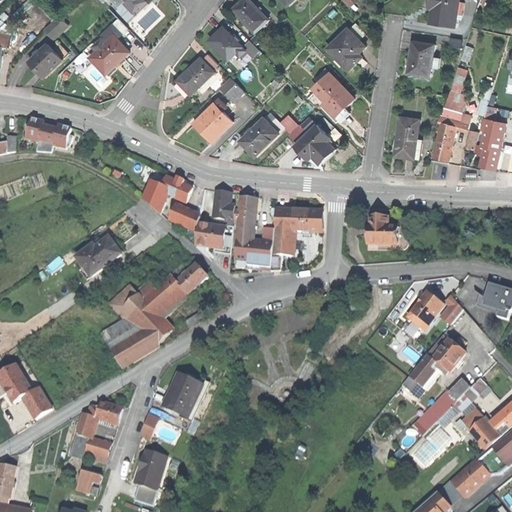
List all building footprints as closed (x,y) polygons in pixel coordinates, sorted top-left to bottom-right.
[(124,0),(126,2),(135,11),(142,4),(139,0),(124,0)] [(135,11),(138,14),(149,2),(146,0),(142,4),(135,11)] [(243,0),(242,2),(236,7),(258,31),(272,18),(254,0),(243,0)] [(431,0),(431,9),(434,10),(432,23),(440,25),(457,27),(459,14),(460,2),(460,0),(431,0)] [(126,2),(118,9),(130,21),(138,14),(135,11),(126,2)] [(45,29),(54,39),(69,24),(60,15),(45,29)] [(115,23),(125,34),(130,28),(120,18),(115,23)] [(0,48),(7,48),(11,33),(0,23),(0,48)] [(218,34),(211,40),(231,60),(239,52),(244,47),(245,46),(226,27),(218,34)] [(329,48),(350,70),(358,62),(355,58),(360,53),(367,46),(350,28),(329,48)] [(99,51),(92,57),(105,71),(115,61),(118,64),(123,59),(131,52),(116,35),(107,43),(99,51)] [(94,46),(99,51),(107,43),(103,39),(94,46)] [(252,40),(245,46),(249,51),(254,56),(261,49),(252,40)] [(412,58),(409,74),(431,77),(433,68),(440,69),(442,58),(435,57),(436,45),(414,42),(412,58)] [(59,51),(57,52),(63,59),(69,53),(60,43),(55,47),(59,51)] [(38,70),(45,77),(64,60),(63,59),(57,52),(49,44),(41,51),(37,55),(30,61),(38,70)] [(248,50),(244,47),(239,52),(242,56),(243,55),(248,50)] [(363,57),(360,53),(355,58),(358,62),(361,59),(363,57)] [(209,54),(204,59),(215,70),(220,65),(209,54)] [(179,80),(193,94),(216,71),(215,70),(204,59),(202,57),(190,69),(179,80)] [(107,74),(118,64),(115,61),(105,71),(107,74)] [(318,78),(322,83),(332,73),(328,68),(318,78)] [(329,108),(337,116),(347,107),(351,104),(356,99),(332,73),(322,83),(316,89),(332,105),(329,108)] [(221,87),(234,100),(244,90),(231,77),(221,87)] [(220,100),(196,123),(205,133),(214,142),(234,122),(224,110),(227,107),(220,100)] [(450,100),(445,113),(460,117),(465,104),(450,100)] [(489,105),(485,119),(500,122),(501,118),(502,111),(503,109),(503,108),(489,105)] [(352,113),(347,107),(337,116),(343,122),(352,113)] [(443,123),(442,127),(456,130),(457,127),(460,128),(463,118),(460,117),(445,113),(443,112),(440,122),(443,123)] [(273,113),(267,119),(276,128),(282,122),(273,113)] [(291,116),(283,123),(287,127),(292,132),(299,125),(291,116)] [(466,116),(462,128),(469,130),(473,117),(466,116)] [(402,117),(397,156),(407,158),(416,159),(419,139),(421,120),(402,117)] [(250,149),(257,157),(281,133),(276,128),(267,119),(266,118),(242,141),(250,149)] [(304,125),(309,130),(317,123),(311,118),(304,125)] [(38,152),(43,152),(49,127),(45,126),(46,122),(39,120),(32,119),(30,126),(28,137),(27,140),(40,143),(38,152)] [(481,130),(486,131),(487,129),(505,133),(507,124),(500,122),(485,119),(483,124),(482,129),(481,130)] [(282,122),(276,128),(281,133),(287,127),(283,123),(282,122)] [(319,124),(297,146),(304,154),(310,160),(314,157),(322,165),(338,149),(330,141),(333,138),(319,124)] [(58,129),(49,127),(43,152),(53,153),(54,147),(67,150),(68,147),(71,136),(73,128),(66,126),(59,125),(58,129)] [(442,159),(450,161),(456,130),(442,127),(435,158),(442,159)] [(483,146),(486,147),(501,150),(505,133),(487,129),(486,131),(483,146)] [(471,138),(468,148),(475,150),(479,132),(474,131),(472,138),(471,138)] [(8,144),(7,154),(16,152),(16,137),(8,137),(8,144)] [(486,147),(481,166),(489,168),(497,169),(501,150),(486,147)] [(164,186),(161,192),(170,195),(187,203),(193,188),(184,183),(177,181),(168,177),(164,186)] [(161,214),(170,195),(161,192),(164,186),(152,181),(145,199),(161,214)] [(226,194),(218,193),(215,219),(228,220),(230,221),(233,194),(226,194)] [(241,221),(240,232),(256,233),(259,201),(251,200),(243,200),(242,212),(241,221)] [(171,220),(182,225),(188,211),(176,207),(171,220)] [(279,210),(278,231),(295,232),(295,211),(279,210)] [(182,225),(199,232),(200,224),(201,218),(188,211),(182,225)] [(295,211),(295,232),(324,233),(324,223),(324,212),(295,211)] [(381,217),(371,217),(371,227),(368,227),(368,245),(398,245),(399,227),(389,227),(389,218),(381,217)] [(199,232),(196,245),(206,247),(215,249),(224,250),(227,229),(200,224),(199,232)] [(228,227),(227,229),(224,250),(215,249),(214,252),(232,256),(235,228),(228,227)] [(404,227),(399,227),(398,245),(368,245),(368,250),(403,250),(405,249),(408,248),(408,246),(409,243),(408,240),(406,238),(404,237),(404,227)] [(294,257),(295,232),(278,231),(277,231),(276,245),(274,256),(282,257),(294,257)] [(240,232),(239,242),(255,244),(255,243),(256,233),(240,232)] [(77,257),(91,277),(122,256),(117,249),(110,237),(96,247),(94,245),(77,257)] [(254,261),(274,263),(274,256),(276,245),(255,243),(255,244),(239,242),(238,259),(250,260),(254,261)] [(281,272),(282,257),(274,256),(274,263),(273,271),(273,272),(281,272)] [(274,263),(254,261),(254,269),(259,269),(273,271),(274,263)] [(186,290),(190,295),(201,285),(209,277),(198,265),(189,273),(179,283),(186,290)] [(178,298),(186,290),(179,283),(189,273),(183,266),(164,283),(170,289),(178,298)] [(153,282),(140,295),(145,300),(135,310),(141,316),(151,307),(170,289),(164,283),(159,288),(153,282)] [(491,284),(486,303),(502,308),(499,318),(510,321),(511,313),(511,290),(504,288),(491,284)] [(111,304),(120,313),(140,295),(129,288),(111,304)] [(178,298),(170,289),(151,307),(159,315),(178,298)] [(426,321),(430,324),(445,305),(436,299),(428,293),(414,312),(418,314),(426,321)] [(126,320),(131,325),(141,316),(135,310),(145,300),(140,295),(120,313),(126,320)] [(452,306),(443,317),(452,325),(465,310),(453,296),(448,302),(452,306)] [(139,333),(154,350),(173,331),(159,315),(151,307),(141,316),(131,325),(139,333)] [(185,321),(189,329),(204,320),(199,313),(185,321)] [(422,328),(426,321),(418,314),(413,321),(422,328)] [(102,334),(112,350),(122,343),(139,333),(131,325),(126,320),(102,334)] [(134,363),(154,350),(139,333),(122,343),(134,363)] [(449,339),(434,359),(435,360),(444,367),(449,371),(451,372),(466,352),(457,345),(449,339)] [(124,369),(134,363),(122,343),(112,350),(124,369)] [(429,366),(435,360),(434,359),(427,354),(422,361),(429,366)] [(433,369),(429,366),(422,361),(410,376),(420,385),(433,369)] [(24,362),(0,376),(16,403),(25,398),(40,389),(24,362)] [(184,371),(182,376),(200,384),(186,416),(185,418),(189,420),(207,381),(193,374),(184,371)] [(176,373),(170,388),(173,390),(180,375),(176,373)] [(170,388),(162,405),(186,416),(200,384),(182,376),(180,375),(173,390),(170,388)] [(481,377),(472,387),(477,392),(479,394),(482,392),(488,385),(481,377)] [(464,379),(450,393),(458,401),(472,387),(464,379)] [(492,389),(488,385),(482,392),(486,396),(492,389)] [(40,389),(25,398),(38,419),(58,407),(45,386),(40,389)] [(443,426),(477,392),(472,387),(458,401),(443,416),(438,421),(443,426)] [(438,421),(443,416),(435,409),(450,393),(448,391),(418,421),(425,428),(420,433),(423,436),(438,421)] [(435,409),(443,416),(458,401),(450,393),(435,409)] [(100,407),(97,417),(104,419),(111,421),(119,424),(123,407),(113,404),(101,401),(100,407)] [(89,415),(97,417),(100,407),(92,405),(89,415)] [(511,405),(501,415),(510,426),(511,424),(511,405)] [(468,428),(470,430),(483,419),(484,418),(476,409),(462,421),(468,428)] [(91,438),(97,417),(89,415),(84,414),(72,456),(85,460),(86,457),(91,438)] [(503,435),(511,427),(510,426),(501,415),(492,423),(503,435)] [(158,419),(149,416),(142,436),(151,439),(158,419)] [(470,430),(486,450),(500,438),(483,419),(470,430)] [(462,432),(468,428),(462,421),(456,425),(462,432)] [(511,436),(511,435),(502,442),(511,453),(511,436)] [(112,444),(91,438),(86,457),(107,463),(112,444)] [(511,453),(502,442),(495,448),(505,460),(511,454),(511,453)] [(495,448),(486,455),(497,467),(505,460),(495,448)] [(170,457),(148,450),(144,465),(146,465),(144,471),(142,470),(138,484),(141,485),(159,491),(170,457)] [(484,452),(476,459),(490,476),(501,474),(511,464),(511,454),(505,460),(497,467),(486,455),(484,452)] [(452,479),(466,496),(490,476),(476,459),(452,479)] [(2,466),(0,475),(0,497),(12,500),(17,469),(9,467),(2,466)] [(92,473),(83,470),(77,489),(90,493),(92,487),(94,481),(90,480),(92,473)] [(103,476),(92,473),(90,480),(94,481),(101,483),(103,476)] [(99,489),(101,483),(94,481),(92,487),(99,489)] [(160,491),(159,491),(141,485),(136,501),(156,507),(160,491)] [(437,493),(415,511),(445,511),(450,508),(437,493)] [(0,497),(0,508),(10,511),(12,500),(0,497)]
